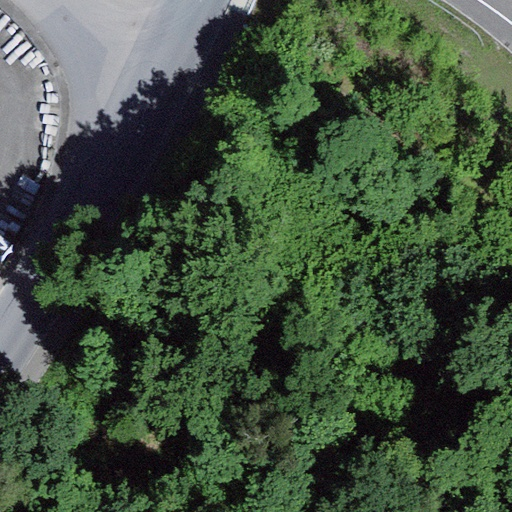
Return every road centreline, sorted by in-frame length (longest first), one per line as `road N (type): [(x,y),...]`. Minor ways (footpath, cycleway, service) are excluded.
road 1 (residential): [(200,0),(168,71),(0,337)]
road 2 (track): [(64,0),(168,71)]
